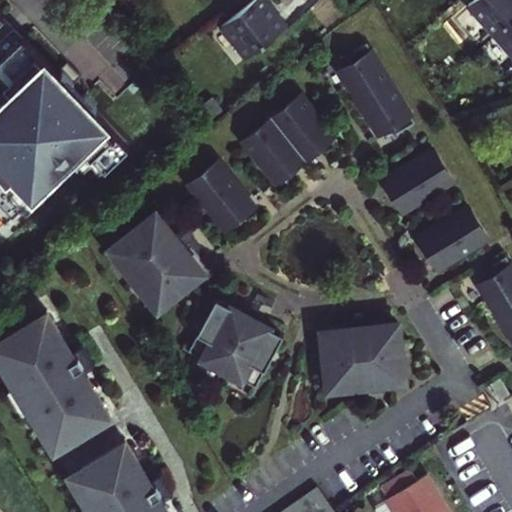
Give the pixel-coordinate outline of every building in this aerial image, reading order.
[(511,1),(511,0),(471,0),(457,14),(510,73),(511,71),(511,1)] [(265,20),(248,1),(215,30),(242,59),(276,29),(267,18),(265,20)] [(392,75),(371,41),(335,63),(356,97),(392,75)] [(0,210),(58,156),(80,178),(104,158),(70,121),(74,117),(51,92),(58,86),(43,72),(33,81),(0,44),(0,210)] [(413,109),(392,75),(356,97),(377,131),(413,109)] [(342,132),(303,86),(242,138),(281,184),(342,132)] [(454,175),(431,139),(380,170),(402,207),(454,175)] [(263,202),(223,154),(190,182),(231,230),(263,202)] [(489,233),(466,197),(415,228),(437,264),(489,233)] [(215,273),(161,206),(112,248),(168,313),(215,273)] [(511,299),(511,271),(503,258),(467,279),(488,314),(511,299)] [(283,325),(236,300),(235,302),(226,298),(208,332),(196,355),(260,389),(272,367),(290,332),(281,327),(283,325)] [(511,346),(511,299),(488,314),(509,348),(511,346)] [(64,342),(43,307),(0,333),(0,379),(41,448),(105,409),(84,374),(79,376),(71,363),(79,357),(75,350),(67,355),(60,344),(64,342)] [(407,315),(325,324),(332,390),(414,380),(407,315)] [(142,469),(121,435),(57,473),(80,511),(167,511),(162,502),(158,504),(149,490),(158,486),(153,478),(144,483),(138,471),(142,469)] [(380,485),(396,511),(447,511),(426,476),(417,481),(409,469),(380,485)] [(328,511),(335,508),(316,481),(271,511),(328,511)]
